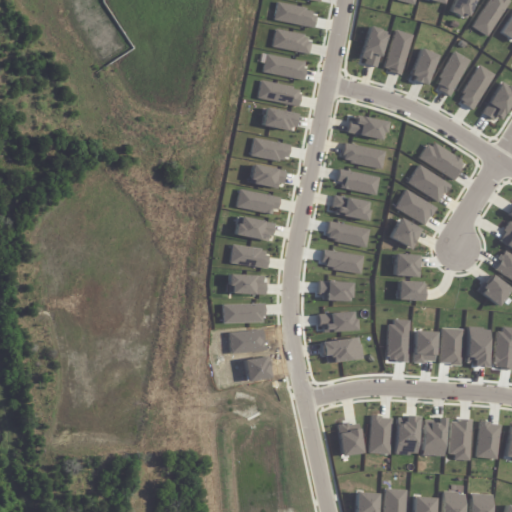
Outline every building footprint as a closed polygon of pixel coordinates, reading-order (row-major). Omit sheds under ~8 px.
[(454,0),(449,13),(465,20),(474,0),(454,0)] [(506,0),(486,0),(472,30),(489,38),(506,0)] [(313,28),(315,10),(274,5),(272,22),(313,28)] [(511,11),(498,34),(511,42),(511,11)] [(385,32),(367,27),(357,61),(375,67),(385,32)] [(270,48),(306,54),(309,36),(273,30),(270,48)] [(381,70),(399,76),(411,36),(394,30),(381,70)] [(424,85),(436,56),(419,49),(407,78),(424,85)] [(432,89),(448,98),(468,61),(453,52),(432,89)] [(301,81),(305,63),(264,55),(260,73),(301,81)] [(493,75),(478,65),(456,101),(471,111),(493,75)] [(259,81),(255,99),(296,107),(299,90),(259,81)] [(511,96),(511,88),(498,82),(481,115),(498,123),(511,96)] [(260,126),(291,132),(295,115),(263,109),(260,126)] [(386,123),(350,115),(346,134),(381,141),(386,123)] [(248,156),(284,163),(287,145),(252,138),(248,156)] [(416,159),(452,181),(463,163),(427,142),(416,159)] [(381,169),(384,151),(343,145),(340,163),(381,169)] [(279,190),(282,171),(251,165),(247,183),(279,190)] [(438,202),(448,183),(414,166),(405,185),(438,202)] [(336,190),(375,195),(378,176),(338,171),(336,190)] [(277,197),(237,191),(234,209),(274,215),(277,197)] [(392,211),(425,225),(434,206),(401,191),(392,211)] [(369,203),(332,196),(329,213),(366,221),(369,203)] [(232,235),(268,242),(272,224),(236,217),(232,235)] [(419,230),(396,219),(387,239),(409,250),(419,230)] [(364,249),(368,231),(329,223),(325,240),(364,249)] [(496,241),(511,250),(511,225),(508,223),(496,241)] [(229,248),(228,265),(265,268),(267,250),(229,248)] [(319,267),(359,273),(362,257),(321,251),(319,267)] [(511,282),(511,257),(502,251),(496,261),(498,262),(493,271),(511,282)] [(391,277),(417,278),(417,256),(392,254),(391,277)] [(262,276),(227,275),(226,295),(262,296),(262,276)] [(508,288),(487,276),(477,294),(498,306),(508,288)] [(316,295),(323,295),(323,301),(349,302),(349,283),(317,282),(316,295)] [(421,282),(396,282),(395,301),(420,301),(421,282)] [(220,305),(221,324),(262,323),(262,304),(220,305)] [(318,333),(352,332),(352,313),(318,314),(318,333)] [(323,365),(360,359),(357,337),(320,343),(323,365)] [(367,455),(388,455),(389,417),(368,417),(367,455)] [(416,456),(417,418),(394,417),(393,455),(416,456)] [(421,419),(420,457),(442,457),(444,420),(421,419)] [(468,460),(470,422),(448,421),(447,459),(468,460)] [(335,426),(339,457),(361,454),(357,423),(335,426)] [(495,460),(499,425),(477,423),(474,458),(495,460)] [(511,428),(507,427),(503,458),(511,459),(511,428)] [(403,511),(405,490),(383,489),(381,511),(403,511)] [(375,511),(376,494),(354,493),(353,511),(375,511)] [(489,511),(490,495),(468,494),(467,511),(489,511)] [(432,511),(433,498),(411,497),(410,511),(432,511)]
